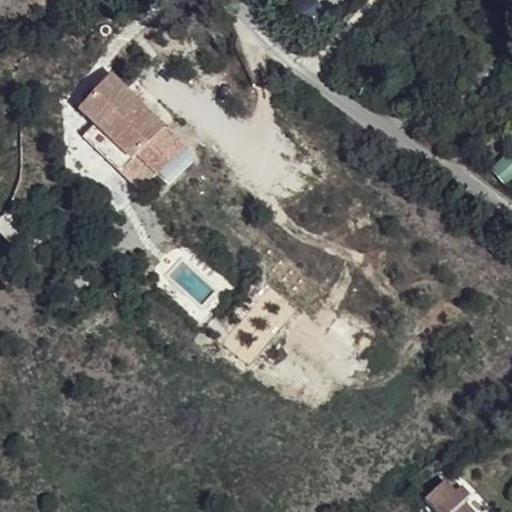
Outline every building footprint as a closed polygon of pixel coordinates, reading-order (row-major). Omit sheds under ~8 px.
[(109,76),(78,110),(95,126),(83,138),(121,173),(130,162),(138,154),(158,173),(179,154),(159,133),(164,128),(109,76)] [(158,173),(138,154),(130,162),(151,182),(158,173)] [(503,184),(511,176),(511,171),(503,161),(491,171),(503,184)] [(11,207),(0,218),(0,234),(23,258),(42,240),(11,207)] [(61,308),(82,314),(91,282),(70,276),(61,308)] [(472,511),(464,503),(470,497),(461,487),(454,493),(444,481),(424,500),(435,511),(472,511)]
